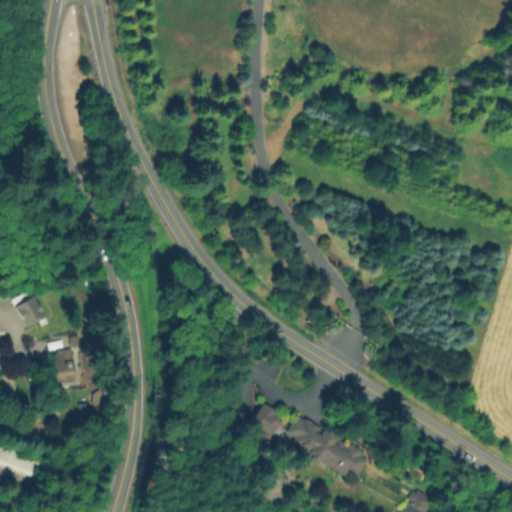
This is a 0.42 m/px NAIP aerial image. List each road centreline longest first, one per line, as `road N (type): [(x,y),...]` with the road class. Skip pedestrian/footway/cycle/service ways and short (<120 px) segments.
road 1 (tertiary): [(87,0),(124,133),(211,275),(294,343),(511,480)]
road 2 (primary): [(44,4),(39,55),(50,130),(111,270),(130,353),(129,414),(110,511)]
